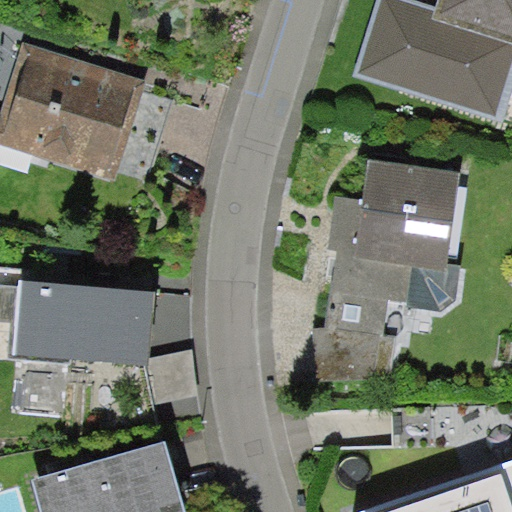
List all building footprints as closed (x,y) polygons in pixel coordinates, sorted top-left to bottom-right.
[(511,73),(511,0),(432,0),(430,6),(409,0),(376,0),(353,76),(497,121),(511,73)] [(0,148),(109,180),(140,76),(19,40),(0,103),(0,148)] [(323,327),(308,331),(316,382),(402,378),(403,329),(389,326),(401,265),(441,268),(451,169),(364,160),(358,201),(333,198),(326,248),(336,251),(323,327)] [(151,292),(15,282),(15,291),(0,289),(0,353),(54,358),(69,424),(196,396),(186,352),(145,361),(151,292)] [(158,438),(24,476),(34,511),(177,511),(179,511),(158,438)] [(511,511),(511,441),(336,504),(338,511),(511,511)]
